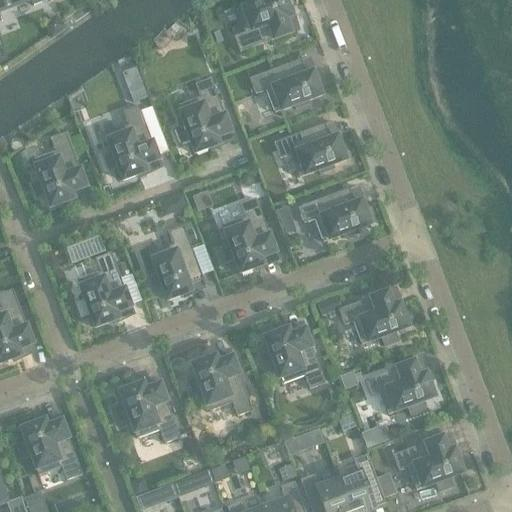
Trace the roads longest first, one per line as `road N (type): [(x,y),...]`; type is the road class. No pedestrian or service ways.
road 1 (residential): [(73,373),(411,247)]
road 2 (residential): [(511,502),(411,247)]
road 3 (residential): [(411,247),(326,0)]
road 4 (residential): [(21,241),(179,186)]
road 5 (residential): [(21,241),(73,373)]
